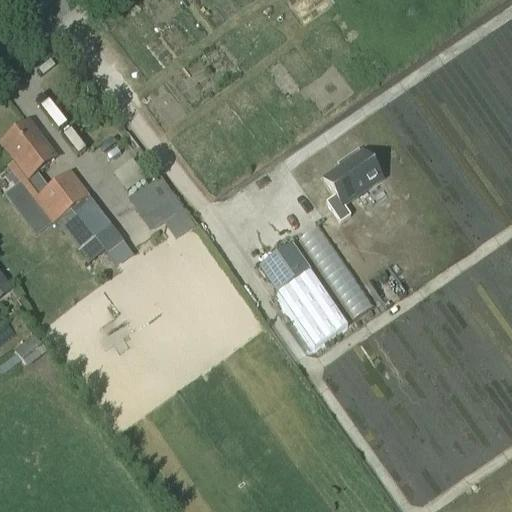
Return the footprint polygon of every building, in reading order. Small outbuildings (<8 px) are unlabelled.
[(2,148),(15,165),(11,168),(55,226),(78,254),(107,232),(85,203),(88,201),(69,176),(49,192),(36,176),(54,162),(28,128),(2,148)] [(350,165),(323,184),(335,200),(325,207),(339,226),(349,219),(343,209),(381,183),(363,157),(360,159),(358,155),(348,162),(350,165)] [(159,179),(129,202),(143,222),(174,201),(159,179)] [(309,275),(291,249),(258,271),(276,298),(309,275)] [(0,301),(11,293),(0,277),(0,301)] [(18,287),(11,292),(19,302),(26,297),(18,287)] [(27,370),(46,355),(33,338),(13,353),(27,370)]
